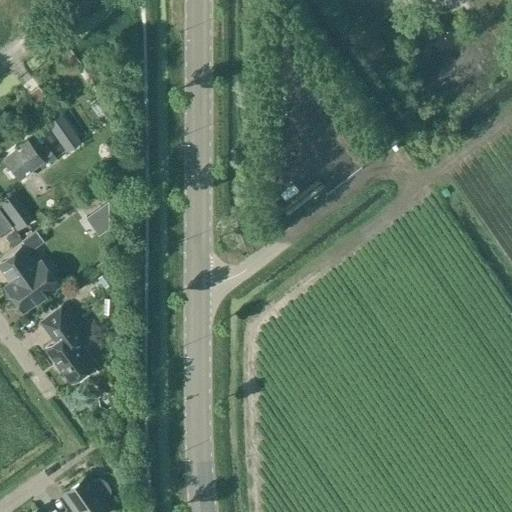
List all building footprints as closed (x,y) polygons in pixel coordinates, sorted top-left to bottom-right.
[(61,114),(48,123),(67,149),(80,140),(61,114)] [(32,166),(38,161),(43,168),(56,158),(47,145),(38,152),(27,139),(4,157),(18,176),(22,181),(36,171),(32,166)] [(103,184),(102,189),(105,192),(110,193),(113,190),(114,186),(111,182),(106,181),(103,184)] [(0,233),(11,225),(0,209),(0,233)] [(25,209),(11,220),(18,229),(32,219),(25,209)] [(15,231),(6,237),(13,247),(22,240),(15,231)] [(36,231),(22,241),(29,251),(43,240),(36,231)] [(0,266),(11,280),(5,285),(23,310),(58,284),(40,259),(34,264),(21,246),(0,260),(0,266)] [(54,340),(45,347),(70,381),(93,365),(76,342),(83,336),(60,306),(40,321),(54,340)] [(100,511),(109,507),(103,499),(109,495),(110,491),(109,488),(108,485),(106,482),(104,480),(101,479),(98,478),(91,481),(86,474),(61,491),(75,511),(100,511)]
